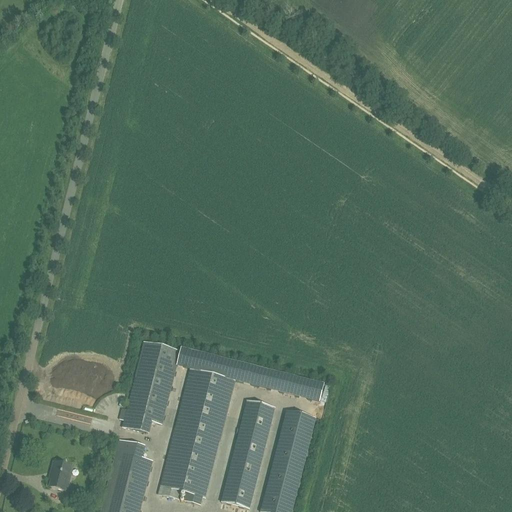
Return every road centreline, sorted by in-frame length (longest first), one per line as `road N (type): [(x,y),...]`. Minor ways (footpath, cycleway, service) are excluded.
road 1 (unclassified): [(0,473),(117,0)]
road 2 (track): [(511,204),(210,0)]
